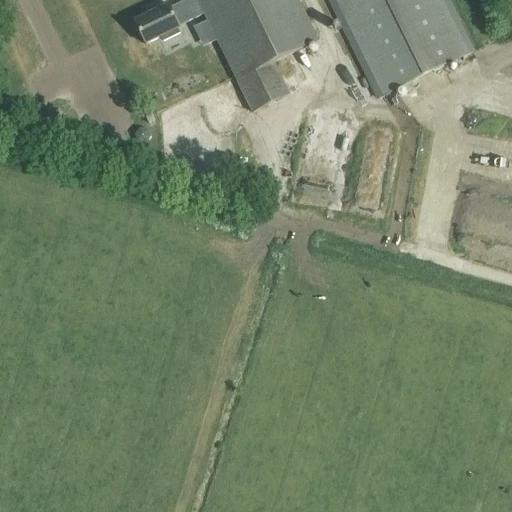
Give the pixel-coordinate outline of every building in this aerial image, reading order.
[(318,45),(296,0),(191,0),(170,10),(168,7),(134,23),(145,47),(179,30),(178,28),(204,16),(251,116),(288,99),(272,67),(318,45)] [(443,0),(329,0),(379,101),(471,55),(443,0)] [(104,140),(126,129),(100,76),(78,87),(104,140)] [(292,196),(324,205),(344,134),(312,125),(292,196)] [(150,139),(147,132),(139,131),(135,137),(138,144),(146,145),(150,139)]
